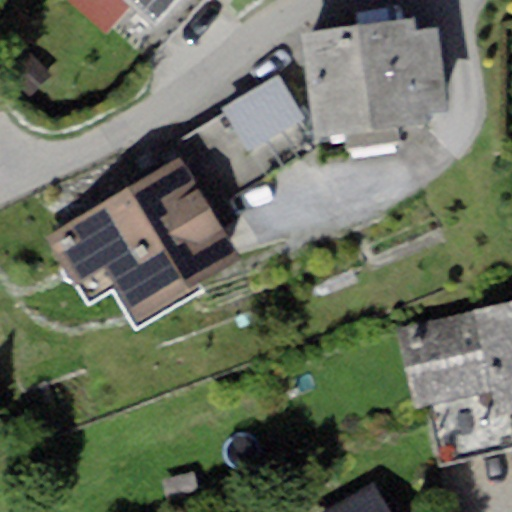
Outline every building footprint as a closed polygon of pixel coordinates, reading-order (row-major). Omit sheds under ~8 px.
[(147,0),(191,37),(219,0),(147,0)] [(477,33),(326,47),(337,137),(369,161),(446,157),(488,134),(477,33)] [(301,89),(252,118),(276,160),(326,132),(301,89)] [(178,159),(46,241),(89,310),(114,295),(136,331),(244,264),(178,159)] [(427,381),(464,453),(509,442),(511,429),(511,428),(511,313),(419,332),(427,381)] [(323,511),(387,511),(371,484),(323,511)]
